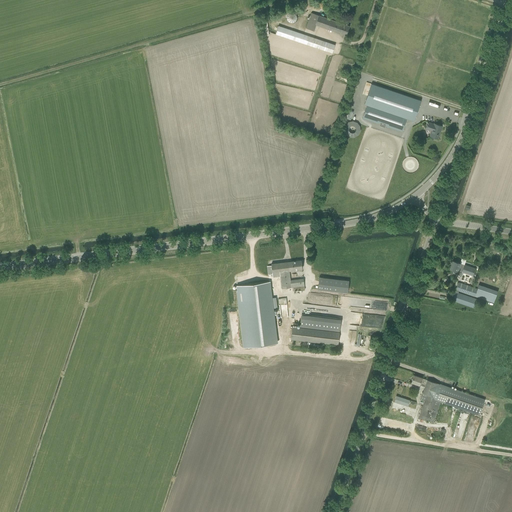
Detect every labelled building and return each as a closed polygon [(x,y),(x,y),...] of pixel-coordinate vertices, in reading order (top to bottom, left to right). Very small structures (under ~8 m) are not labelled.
[(332,20),(312,13),(306,28),(314,31),(316,25),(346,35),(349,26),(338,22),(339,18),(333,16),(332,20)] [(333,51),(335,45),(278,26),(276,33),(306,44),(307,42),(333,51)] [(360,101),(363,102),(358,115),(359,115),(359,114),(372,119),(371,123),(383,127),(385,123),(398,127),(398,128),(403,115),(410,118),(417,97),(367,81),(360,101)] [(360,135),(358,121),(344,122),(346,137),(360,135)] [(430,136),(438,138),(442,126),(434,123),(434,124),(428,122),(425,129),(431,131),(430,136)] [(295,269),(302,268),(301,260),(271,264),(271,265),(267,266),(269,275),(272,274),(273,277),(280,276),(282,289),(292,287),(293,291),(305,290),(304,286),(303,279),(290,280),(289,271),(295,270),(295,269)] [(450,269),(453,270),(453,273),(461,275),(462,272),(473,276),(475,268),(464,265),(460,264),(460,263),(453,261),(450,269)] [(318,289),(347,293),(349,280),(319,277),(318,289)] [(236,286),(244,347),(277,343),(269,281),(236,286)] [(477,289),(458,282),(455,292),(458,293),(459,291),(494,303),(497,291),(478,285),(477,289)] [(478,300),(458,293),(455,292),(452,300),(475,308),(478,300)] [(353,307),(386,310),(386,302),(353,299),(353,307)] [(292,327),(291,339),(338,345),(339,332),(292,327)] [(422,378),(414,375),(411,382),(419,385),(425,387),(422,393),(427,395),(419,418),(429,421),(436,401),(479,415),(485,400),(441,384),(427,380),(422,378)] [(410,400),(396,395),(394,402),(408,406),(410,400)]
